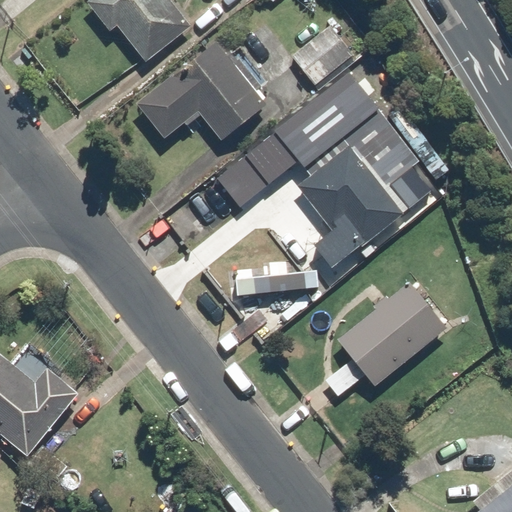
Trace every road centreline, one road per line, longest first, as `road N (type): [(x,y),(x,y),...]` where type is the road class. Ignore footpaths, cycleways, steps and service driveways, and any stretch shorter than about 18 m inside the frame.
road 1 (residential): [(49,182),(310,511)]
road 2 (motorway): [(511,120),(438,0)]
